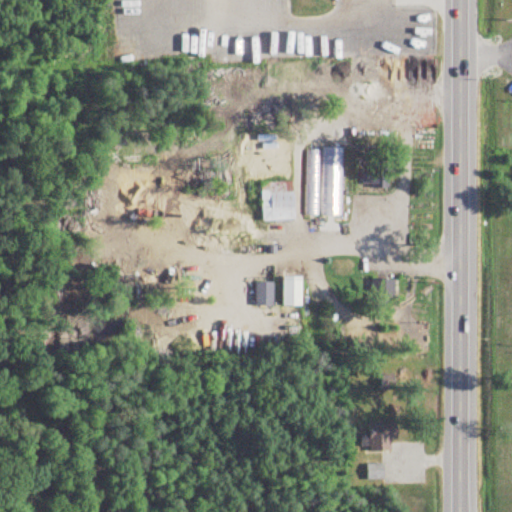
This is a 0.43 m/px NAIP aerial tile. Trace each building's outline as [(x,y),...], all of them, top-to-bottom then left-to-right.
[(258,39),(244,39),(245,58),(259,58),(258,39)] [(289,182),(256,182),(256,212),(290,211),(289,182)] [(278,307),(297,307),(297,277),(278,277),(278,307)] [(390,280),(366,280),(366,302),(390,302),(390,280)] [(374,376),(374,390),(388,389),(387,375),(374,376)] [(364,425),(365,453),(382,452),(382,441),(395,441),(394,424),(364,425)] [(379,464),(359,464),(359,482),(379,482),(379,464)]
